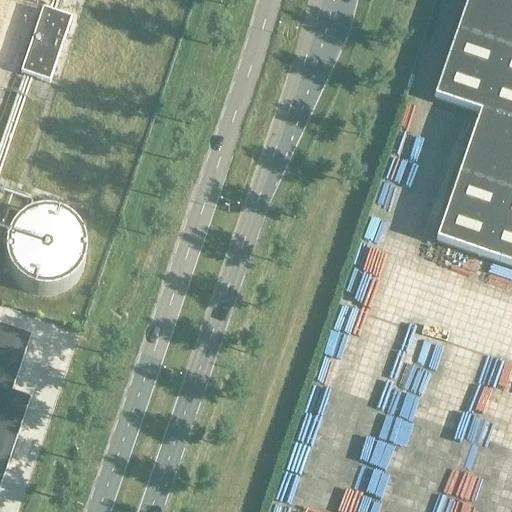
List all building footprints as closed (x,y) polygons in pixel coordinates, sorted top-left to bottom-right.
[(511,0),(468,0),(434,101),(480,116),(511,126),(511,0)] [(68,21),(41,11),(19,74),(47,83),(68,21)] [(511,126),(480,116),(435,243),(511,269),(511,126)] [(18,226),(15,229),(12,232),(10,236),(8,240),(7,243),(5,247),(4,251),(4,255),(4,259),(4,263),(5,268),(7,272),(8,276),(10,279),(13,283),(16,286),(19,289),(22,291),(26,293),(30,295),(34,297),(38,297),(42,298),(47,298),(51,298),(55,297),(59,295),(63,294),(67,292),(70,289),(73,286),(76,283),(79,280),(81,276),(83,272),(84,268),(85,264),(85,260),(85,255),(85,251),(84,246),(82,242),(81,238),(78,234),(76,231),(73,228),(70,225),(66,223),(62,221),(58,219),(54,218),(50,217),(46,217),(42,217),(37,217),(33,218),(29,220),(25,221),(22,224),(18,226)] [(0,485),(29,399),(11,393),(30,337),(0,326),(0,485)]
